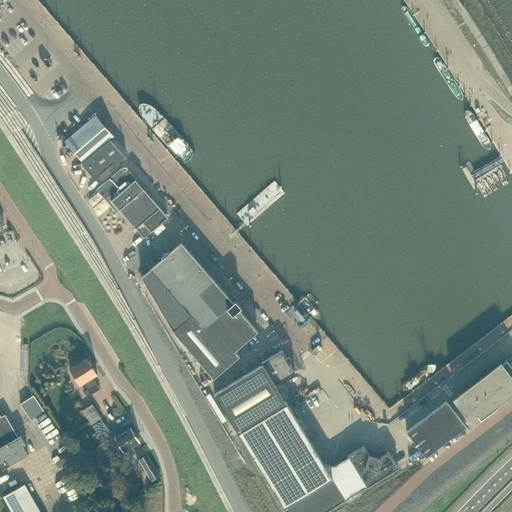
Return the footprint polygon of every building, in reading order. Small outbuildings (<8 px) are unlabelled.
[(84,163),(112,139),(111,138),(114,137),(95,115),(65,142),(84,163)] [(84,163),(83,163),(82,164),(95,179),(115,162),(119,166),(128,158),(112,139),(84,163)] [(151,232),(168,218),(135,180),(133,182),(121,168),(97,189),(109,203),(111,201),(136,229),(144,238),(151,232)] [(511,190),(498,199),(511,221),(511,190)] [(181,242),(141,277),(173,331),(214,378),(240,356),(235,351),(258,331),(239,309),(242,307),(236,301),(233,303),(181,242)] [(137,282),(132,285),(140,295),(145,291),(137,282)] [(293,324),(300,318),(290,307),(283,312),(293,324)] [(275,384),(295,372),(282,350),(261,363),(263,364),(214,394),(284,508),(283,509),(285,511),(324,511),(367,486),(367,487),(398,468),(389,452),(381,457),(378,456),(378,455),(372,453),(372,455),(369,454),(364,446),(348,456),(327,469),(275,384)] [(87,359),(70,369),(80,386),(85,383),(89,389),(83,393),(86,397),(100,389),(96,383),(93,378),(98,375),(87,359)] [(511,394),(511,366),(508,360),(507,360),(454,400),(470,421),(477,415),(481,419),(497,406),(511,394)] [(339,404),(340,395),(329,393),(328,402),(339,404)] [(33,395),(33,396),(20,404),(30,419),(31,419),(43,410),(33,395)] [(426,456),(466,426),(446,401),(407,431),(426,456)] [(92,404),(82,410),(91,424),(101,419),(92,404)] [(348,425),(348,411),(329,410),(329,424),(348,425)] [(0,463),(3,469),(28,454),(23,445),(25,444),(20,435),(18,437),(5,414),(0,417),(0,415),(0,463)] [(96,432),(92,434),(95,440),(99,438),(103,444),(113,438),(114,438),(123,452),(139,442),(130,428),(123,432),(121,429),(111,434),(109,431),(105,426),(101,420),(92,426),(96,432)] [(57,455),(52,459),(55,463),(56,463),(61,460),(57,455)] [(40,511),(24,484),(3,496),(12,511),(40,511)]
